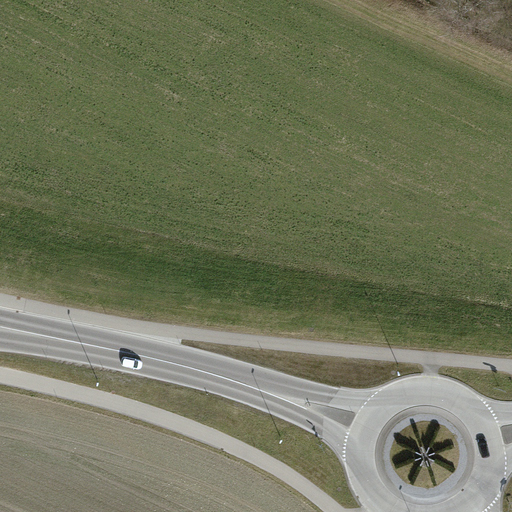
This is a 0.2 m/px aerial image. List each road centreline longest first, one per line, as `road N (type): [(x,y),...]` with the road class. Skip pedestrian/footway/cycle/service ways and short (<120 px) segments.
road 1 (primary): [(0,330),(205,370),(266,392)]
road 2 (primary): [(266,392),(337,437),(364,470)]
